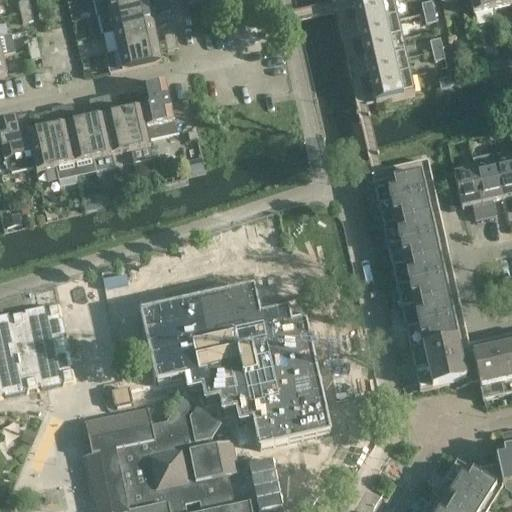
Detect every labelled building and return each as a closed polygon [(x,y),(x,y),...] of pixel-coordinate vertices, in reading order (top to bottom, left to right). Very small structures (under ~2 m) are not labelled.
[(104,0),(108,18),(149,9),(146,0),(104,0)] [(213,0),(215,6),(210,8),(208,13),(209,18),(213,22),(218,22),(267,13),(265,3),(255,5),(254,0),(213,0)] [(492,13),(489,0),(468,0),(473,17),(492,13)] [(511,8),(509,0),(489,0),(492,13),(511,8)] [(393,3),(354,12),(375,107),(414,99),(393,3)] [(421,7),(423,17),(434,15),(431,5),(421,7)] [(29,16),(27,6),(17,8),(20,18),(29,16)] [(166,6),(156,8),(158,18),(168,16),(166,6)] [(149,9),(108,18),(112,37),(153,28),(149,9)] [(436,25),(434,15),(423,17),(425,28),(436,25)] [(29,16),(20,18),(22,28),(32,26),(29,16)] [(278,18),(268,20),(271,30),(280,28),(280,25),(278,18)] [(337,26),(339,36),(349,34),(347,24),(337,26)] [(107,57),(157,46),(153,28),(112,37),(103,39),(107,57)] [(175,44),(172,34),(163,37),(165,46),(175,44)] [(351,44),(349,34),(339,36),(342,47),(351,44)] [(0,41),(0,61),(2,60),(14,58),(10,39),(0,41)] [(429,44),(431,55),(442,52),(439,42),(429,44)] [(38,53),(36,43),(26,45),(28,55),(38,53)] [(175,44),(165,46),(167,55),(177,53),(175,44)] [(109,78),(121,75),(162,66),(157,46),(107,57),(105,58),(109,78)] [(444,62),(442,52),(431,55),(434,65),(444,62)] [(38,53),(28,55),(30,65),(40,63),(38,53)] [(345,64),(348,74),(357,72),(355,61),(345,64)] [(360,82),(357,72),(348,74),(350,84),(360,82)] [(448,81),(438,83),(440,93),(451,91),(448,81)] [(148,109),(138,111),(143,132),(144,132),(146,143),(175,137),(175,135),(186,133),(181,112),(171,114),(164,86),(144,90),(148,109)] [(110,111),(108,99),(98,101),(100,113),(110,111)] [(364,99),(354,101),(356,111),(366,109),(364,99)] [(98,101),(88,103),(90,115),(100,113),(98,101)] [(73,119),(70,107),(60,110),(63,121),(73,119)] [(63,121),(60,110),(50,112),(53,123),(63,121)] [(138,111),(126,114),(121,115),(130,155),(133,166),(151,162),(146,143),(144,132),(143,132),(138,111)] [(121,115),(102,119),(111,159),(130,155),(121,115)] [(26,117),(16,119),(18,131),(28,128),(26,117)] [(111,159),(102,119),(83,124),(95,175),(114,171),(111,159)] [(0,123),(0,153),(0,175),(5,174),(3,164),(31,158),(32,157),(27,136),(20,138),(16,120),(0,123)] [(95,175),(83,124),(64,128),(76,179),(95,175)] [(64,128),(62,128),(46,132),(55,171),(57,183),(76,179),(64,128)] [(46,132),(27,136),(32,157),(31,158),(35,176),(55,171),(46,132)] [(503,201),(495,168),(493,157),(472,162),(475,173),(484,210),(493,208),(492,204),(503,201)] [(395,286),(419,394),(455,386),(456,391),(478,386),(482,404),(511,397),(511,344),(462,356),(431,219),(439,217),(427,164),(378,175),(379,181),(372,182),(395,286)] [(511,164),(495,168),(503,201),(511,199),(511,164)] [(475,173),(454,178),(461,211),(472,208),(473,213),(484,210),(475,173)] [(484,210),(486,221),(495,219),(493,208),(484,210)] [(473,213),(475,223),(486,221),(484,210),(473,213)] [(19,217),(5,221),(8,232),(22,228),(19,217)] [(139,316),(155,386),(155,387),(156,388),(169,385),(169,386),(172,397),(172,398),(173,398),(174,398),(200,393),(203,405),(203,406),(204,406),(205,406),(216,404),(217,404),(217,405),(218,405),(220,415),(220,416),(220,417),(221,417),(222,417),(233,415),(234,415),(235,416),(239,436),(240,441),(240,442),(241,442),(242,442),(253,440),(254,440),(255,440),(255,441),(257,452),(258,452),(258,453),(259,453),(329,438),(330,438),(330,437),(331,437),(331,436),(330,431),(306,325),(306,324),(306,323),(305,323),(304,323),(293,325),(292,325),(292,324),(291,324),(290,317),(289,313),(289,312),(288,312),(287,312),(276,314),(275,314),(274,314),(274,313),(269,289),(269,288),(269,287),(268,287),(267,287),(142,314),(140,314),(140,315),(139,315),(139,316)] [(62,321),(59,307),(45,310),(46,313),(45,313),(44,311),(24,315),(25,318),(24,318),(23,315),(9,318),(9,321),(8,321),(8,318),(0,320),(0,402),(3,402),(3,399),(4,399),(4,401),(24,397),(24,394),(25,394),(26,397),(40,394),(39,391),(40,391),(41,394),(61,389),(60,387),(61,387),(61,389),(76,387),(73,372),(70,373),(69,372),(72,371),(69,355),(66,355),(66,354),(69,354),(66,340),(63,340),(63,339),(65,339),(62,322),(59,323),(59,322),(62,321)] [(111,396),(114,410),(114,411),(115,411),(116,411),(119,411),(131,408),(132,408),(132,407),(132,406),(129,392),(129,391),(128,391),(127,391),(112,394),(111,394),(111,395),(111,396)] [(32,447),(36,436),(26,432),(21,442),(32,447)] [(511,445),(511,437),(511,435),(502,437),(504,448),(511,445)] [(234,442),(190,453),(198,485),(241,475),(234,442)] [(494,455),(497,468),(501,488),(504,488),(505,493),(511,494),(511,445),(504,448),(505,452),(494,455)] [(502,491),(501,488),(497,468),(479,473),(468,465),(465,469),(456,464),(425,511),(481,511),(484,508),(489,511),(502,491)]
